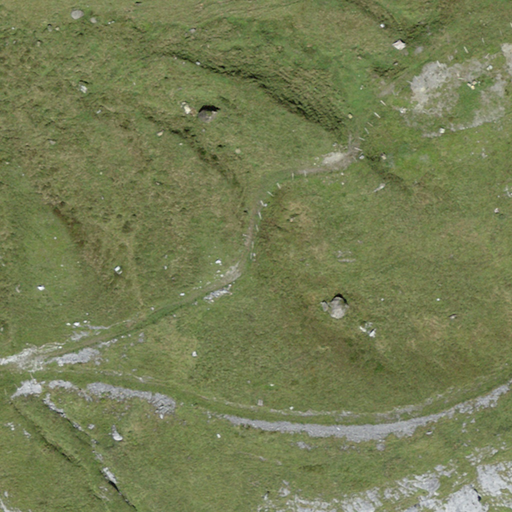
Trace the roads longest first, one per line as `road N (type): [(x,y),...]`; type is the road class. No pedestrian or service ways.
road 1 (track): [(20,375),(235,287),(254,251),(260,201),(279,183),(342,165),(396,85),(453,50)]
road 2 (track): [(0,376),(158,383),(253,412),(313,420),(431,407),(511,371)]
